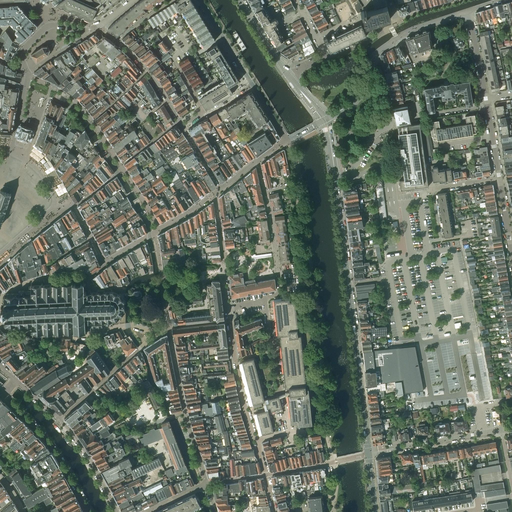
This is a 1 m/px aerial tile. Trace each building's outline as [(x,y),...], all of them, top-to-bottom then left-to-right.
[(41,0),(42,1),(46,0),(54,0),(60,0),(62,1),(57,4),(58,6),(91,22),(92,19),(94,20),(97,15),(102,11),(103,13),(110,8),(112,6),(121,0),(41,0)] [(141,0),(136,4),(137,4),(107,29),(107,30),(117,37),(146,12),(162,0),(141,0)] [(178,0),(179,1),(175,3),(180,11),(181,12),(183,12),(184,14),(185,13),(187,16),(185,18),(187,21),(189,19),(191,22),(188,24),(190,27),(192,25),(194,28),(192,29),(194,32),(196,31),(198,34),(196,35),(197,38),(200,37),(201,40),(199,41),(201,44),(203,43),(205,46),(203,47),(203,48),(215,40),(214,37),(212,35),(210,32),(209,29),(206,26),(205,23),(203,20),(201,17),(199,14),(198,12),(190,0),(178,0)] [(262,0),(259,0),(250,5),(252,9),(254,13),(264,8),(266,7),(262,0)] [(288,0),(281,4),(278,5),(280,9),(283,7),(291,3),(289,0),(288,0)] [(319,0),(306,6),(307,9),(321,3),(322,2),(321,0),(319,0)] [(376,7),(377,10),(369,12),(367,7),(361,10),(362,14),(366,26),(391,18),(387,7),(386,7),(385,4),(384,0),(373,0),(375,7),(376,7)] [(417,0),(413,1),(416,11),(423,9),(420,0),(417,0)] [(420,0),(423,9),(429,7),(427,0),(420,0)] [(413,1),(407,3),(408,5),(409,8),(410,7),(411,12),(416,11),(413,1)] [(180,11),(175,3),(175,2),(171,5),(176,13),(180,11)] [(283,7),(280,9),(282,12),(285,10),(293,6),(291,3),(283,7)] [(321,3),(307,9),(309,12),(322,6),(321,3)] [(399,8),(398,8),(400,15),(410,12),(411,12),(410,7),(409,8),(408,5),(407,3),(403,5),(402,5),(402,6),(400,6),(401,7),(399,8)] [(502,4),(493,7),(495,17),(500,15),(501,20),(505,19),(503,13),(504,12),(502,4)] [(176,13),(171,5),(167,7),(172,15),(176,13)] [(322,6),(309,12),(310,15),(320,10),(323,9),(322,6)] [(17,7),(0,7),(0,24),(11,24),(14,27),(15,27),(19,30),(16,33),(19,36),(17,37),(16,38),(13,41),(19,44),(20,42),(21,41),(23,40),(37,27),(30,19),(17,7)] [(172,15),(167,7),(163,10),(168,18),(172,16),(172,15)] [(496,21),(495,17),(493,7),(488,8),(490,14),(491,18),(492,22),(496,21)] [(264,8),(254,13),(275,46),(285,41),(277,28),(278,28),(277,27),(274,29),(274,28),(273,26),(275,24),(275,25),(276,24),(275,24),(278,22),(278,21),(277,20),(276,20),(275,19),(274,18),(272,20),(264,8)] [(294,9),(286,14),(288,17),(290,20),(298,16),(296,13),(294,9)] [(484,9),(479,11),(482,20),(484,20),(486,24),(487,27),(489,26),(488,23),(487,23),(484,9)] [(168,18),(163,10),(159,12),(165,20),(168,18)] [(320,10),(310,15),(312,18),(322,14),(320,10)] [(164,20),(165,20),(159,12),(156,15),(161,23),(164,20)] [(322,14),(312,18),(314,22),(326,16),(324,13),(322,14)] [(161,23),(156,15),(152,17),(157,25),(161,23)] [(326,16),(314,22),(316,25),(326,20),(325,18),(327,17),(326,16)] [(157,25),(152,17),(148,20),(153,28),(157,25)] [(326,20),(316,25),(318,29),(330,23),(330,22),(329,22),(328,21),(327,20),(326,20)] [(330,23),(318,29),(320,33),(330,28),(329,25),(331,24),(330,23)] [(303,26),(295,31),(296,33),(295,33),(296,35),(305,30),(303,26)] [(326,37),(323,39),(329,51),(331,50),(331,51),(332,51),(333,51),(334,51),(336,50),(366,36),(365,34),(362,27),(361,26),(335,38),(334,36),(333,34),(331,35),(332,37),(333,37),(332,39),(331,40),(328,41),(326,37)] [(122,39),(122,40),(125,43),(133,37),(134,37),(137,35),(134,30),(131,32),(122,39)] [(232,33),(243,52),(248,49),(237,30),(232,33)] [(295,45),(288,48),(290,51),(296,47),(296,48),(299,46),(300,45),(309,41),(310,40),(305,30),(296,35),(291,38),(293,42),(295,45)] [(406,37),(406,38),(406,39),(405,39),(411,55),(431,47),(429,30),(426,31),(425,30),(422,31),(423,33),(418,34),(418,33),(415,34),(415,35),(409,37),(409,36),(406,37)] [(6,31),(1,36),(6,40),(3,44),(9,48),(13,41),(9,36),(6,31)] [(140,38),(129,47),(132,50),(140,44),(146,39),(153,34),(155,33),(153,31),(152,32),(151,31),(148,34),(145,36),(144,35),(140,38)] [(94,34),(90,37),(96,43),(97,44),(104,37),(102,35),(101,34),(97,32),(94,34)] [(133,37),(125,43),(129,47),(140,38),(139,38),(139,37),(137,35),(134,37),(133,37)] [(157,36),(153,39),(156,45),(158,43),(161,41),(157,36)] [(460,37),(460,36),(453,38),(456,48),(463,46),(462,42),(463,41),(461,36),(460,37)] [(90,37),(85,40),(91,49),(97,44),(96,43),(90,37)] [(104,37),(97,44),(105,53),(115,44),(105,37),(104,37)] [(285,41),(275,46),(278,51),(285,46),(293,42),(291,38),(285,41)] [(140,44),(132,50),(135,53),(144,47),(144,46),(146,45),(145,43),(147,41),(146,39),(140,44)] [(85,40),(82,42),(88,51),(91,49),(85,40)] [(161,41),(158,43),(158,44),(161,47),(162,48),(161,49),(159,50),(163,55),(164,54),(170,50),(166,45),(165,43),(163,40),(162,40),(161,41)] [(309,41),(300,45),(305,55),(306,58),(315,54),(314,51),(316,50),(313,45),(310,40),(309,41)] [(8,50),(4,58),(4,59),(4,58),(6,59),(6,60),(10,61),(11,59),(14,52),(14,53),(17,47),(19,44),(13,41),(9,48),(8,50)] [(82,42),(79,44),(85,53),(88,51),(82,42)] [(144,47),(135,53),(136,54),(139,57),(150,49),(149,49),(148,47),(151,45),(150,43),(144,47)] [(2,46),(0,50),(0,56),(4,58),(8,50),(9,48),(3,44),(2,46)] [(79,44),(77,45),(83,55),(85,53),(79,44)] [(105,53),(104,54),(105,53),(107,56),(106,56),(107,57),(104,60),(108,63),(115,56),(122,50),(115,44),(105,53)] [(31,54),(33,58),(34,59),(37,62),(44,58),(45,58),(45,57),(48,55),(48,56),(49,55),(48,55),(50,51),(51,51),(51,50),(50,50),(48,47),(47,47),(48,46),(47,45),(47,46),(43,46),(42,46),(41,46),(42,47),(39,49),(39,48),(38,49),(31,54)] [(77,45),(73,48),(78,56),(77,57),(78,58),(79,59),(82,56),(83,55),(77,45)] [(207,51),(205,52),(207,56),(209,55),(219,71),(218,71),(221,75),(226,83),(225,83),(200,98),(201,98),(199,99),(206,109),(242,87),(238,81),(239,81),(218,47),(217,45),(210,48),(211,49),(207,51)] [(400,45),(394,48),(400,60),(400,59),(405,57),(404,55),(402,51),(403,50),(401,45),(400,45)] [(281,53),(288,58),(289,58),(298,53),(299,54),(303,52),(299,46),(296,48),(296,47),(290,51),(288,48),(281,53)] [(159,59),(148,67),(148,68),(151,71),(162,63),(171,55),(172,53),(174,52),(171,48),(170,50),(164,54),(163,55),(161,57),(159,59)] [(70,49),(62,54),(66,62),(67,62),(70,65),(74,69),(78,65),(79,66),(86,61),(82,56),(79,59),(77,61),(70,49)] [(150,49),(139,57),(148,67),(159,59),(150,49)] [(392,49),(389,51),(393,63),(393,64),(395,64),(394,60),(397,59),(395,55),(392,49)] [(108,63),(105,65),(109,69),(112,65),(115,63),(117,66),(121,62),(121,63),(122,62),(128,56),(122,50),(115,56),(108,63)] [(389,51),(385,53),(389,67),(391,66),(390,64),(393,63),(389,51)] [(380,56),(379,57),(380,59),(383,66),(385,74),(388,73),(391,72),(390,70),(390,69),(389,67),(385,53),(380,56)] [(56,68),(44,78),(58,86),(58,85),(67,77),(72,73),(74,75),(81,69),(82,69),(79,66),(78,65),(74,69),(70,65),(67,62),(66,62),(62,54),(54,59),(59,66),(56,68)] [(123,62),(122,63),(125,66),(126,65),(128,67),(130,68),(131,69),(135,65),(128,57),(128,56),(122,62),(123,62)] [(188,57),(179,63),(181,67),(190,61),(188,57)] [(54,59),(51,61),(54,65),(54,66),(55,66),(56,68),(59,66),(54,59)] [(51,61),(45,64),(49,69),(54,65),(51,61)] [(190,61),(181,67),(184,70),(193,65),(190,61)] [(42,67),(34,73),(44,78),(56,68),(55,66),(54,66),(54,65),(49,69),(45,64),(42,67)] [(135,65),(131,69),(136,74),(138,77),(142,74),(140,71),(135,65)] [(193,65),(184,70),(186,74),(195,69),(193,65)] [(7,66),(6,74),(9,75),(8,76),(15,77),(15,76),(15,75),(16,72),(17,70),(7,66)] [(159,66),(152,72),(156,76),(161,72),(163,71),(159,66)] [(161,72),(156,76),(159,81),(171,72),(167,67),(163,71),(161,72)] [(74,84),(67,91),(72,94),(83,84),(88,80),(96,73),(92,68),(86,72),(85,74),(83,75),(82,76),(74,84)] [(130,68),(127,70),(129,72),(129,73),(134,79),(135,78),(136,79),(138,77),(136,74),(131,69),(130,68)] [(58,85),(58,86),(62,88),(73,78),(75,76),(79,72),(82,76),(83,75),(85,74),(81,70),(81,69),(74,75),(72,73),(67,77),(58,85)] [(195,69),(186,74),(189,78),(198,73),(195,69)] [(73,78),(62,88),(67,91),(74,84),(82,76),(79,72),(75,76),(73,78)] [(128,72),(124,75),(132,83),(135,80),(134,79),(129,73),(128,72)] [(171,72),(159,81),(161,83),(171,76),(172,75),(171,73),(171,72)] [(83,84),(72,94),(76,98),(95,80),(99,77),(96,73),(88,80),(83,84)] [(198,73),(189,78),(191,82),(200,77),(198,73)] [(124,75),(121,78),(123,80),(128,86),(132,83),(124,75)] [(175,90),(168,95),(171,100),(180,94),(181,96),(182,96),(189,91),(185,84),(180,75),(177,76),(178,77),(177,78),(178,81),(179,82),(180,84),(181,86),(178,88),(175,90)] [(144,76),(137,82),(140,85),(147,79),(144,76)] [(171,76),(161,83),(161,84),(163,87),(171,82),(170,80),(173,78),(172,77),(171,76)] [(95,80),(76,98),(80,101),(92,91),(95,88),(103,80),(99,77),(95,80)] [(200,77),(191,82),(193,86),(202,81),(200,77)] [(394,81),(387,82),(388,87),(399,84),(399,82),(402,82),(402,81),(408,80),(408,78),(403,79),(394,81)] [(147,79),(140,85),(142,89),(150,84),(148,80),(147,80),(147,79)] [(123,80),(120,83),(125,89),(128,86),(123,80)] [(116,85),(115,86),(119,91),(120,90),(122,92),(125,89),(120,83),(118,81),(115,84),(116,85)] [(171,82),(163,87),(166,91),(176,84),(179,82),(178,81),(175,82),(172,85),(170,83),(171,82)] [(202,81),(193,86),(196,90),(198,89),(199,89),(205,85),(202,81)] [(440,86),(430,87),(424,88),(428,112),(434,111),(432,96),(441,94),(442,99),(455,97),(454,92),(463,90),(466,106),(472,105),(468,81),(462,82),(453,84),(453,83),(449,83),(443,84),(440,85),(440,86)] [(150,84),(142,89),(145,92),(152,88),(150,84)] [(176,84),(166,91),(168,95),(175,90),(178,88),(176,84)] [(92,91),(80,101),(84,105),(105,87),(103,85),(98,88),(99,89),(99,90),(98,91),(95,88),(92,91)] [(5,86),(2,104),(16,106),(19,90),(19,89),(19,88),(16,88),(16,89),(9,88),(9,86),(5,86)] [(113,87),(109,90),(117,97),(120,94),(118,92),(119,91),(115,86),(113,88),(113,87)] [(84,105),(87,109),(88,110),(97,102),(100,99),(102,97),(105,94),(107,92),(108,90),(105,87),(84,105)] [(131,87),(129,89),(135,95),(137,93),(131,87)] [(152,88),(145,92),(147,96),(155,91),(152,88)] [(108,90),(107,92),(114,100),(117,98),(117,97),(109,90),(109,89),(109,90),(108,90)] [(129,89),(125,93),(132,100),(136,97),(135,95),(129,89)] [(155,91),(147,96),(149,100),(157,95),(155,91)] [(181,96),(172,102),(175,106),(186,99),(191,95),(189,91),(182,96),(181,96)] [(238,100),(226,107),(235,122),(241,118),(239,115),(247,111),(257,127),(265,122),(269,120),(269,119),(251,91),(241,98),(240,99),(239,99),(239,100),(238,100)] [(107,92),(105,94),(112,102),(114,100),(107,92)] [(401,93),(390,95),(391,101),(402,98),(401,95),(404,94),(404,92),(401,93)] [(125,93),(122,96),(130,103),(132,100),(125,93)] [(105,94),(102,97),(110,104),(112,102),(105,94)] [(180,94),(171,100),(172,102),(181,96),(180,94)] [(157,95),(149,100),(152,104),(159,99),(157,95)] [(175,106),(174,107),(177,111),(189,103),(193,99),(191,95),(186,99),(175,106)] [(122,96),(119,99),(128,107),(128,108),(131,105),(130,103),(122,96)] [(102,97),(100,99),(101,100),(100,100),(107,107),(110,104),(102,97)] [(100,99),(97,102),(100,105),(104,110),(107,107),(100,100),(101,100),(100,99)] [(119,99),(117,101),(124,108),(125,110),(128,107),(119,99)] [(159,99),(152,104),(154,107),(162,103),(159,99),(160,99),(159,99)] [(189,103),(177,111),(179,115),(180,116),(188,110),(188,109),(192,106),(196,104),(194,101),(193,99),(189,103)] [(51,101),(46,116),(53,119),(55,119),(62,106),(51,101)] [(117,101),(115,103),(122,110),(124,108),(117,101)] [(97,102),(88,110),(90,113),(100,105),(97,102)] [(115,103),(113,105),(120,112),(122,110),(115,103)] [(2,108),(0,134),(10,135),(11,135),(11,134),(12,134),(13,129),(16,106),(2,104),(2,108)] [(100,105),(90,113),(94,118),(104,110),(100,105)] [(113,105),(110,107),(114,111),(117,114),(120,112),(113,105)] [(163,105),(156,111),(158,115),(160,114),(166,109),(163,105)] [(62,106),(55,119),(59,121),(62,114),(65,107),(62,106)] [(395,118),(396,126),(410,123),(409,115),(408,116),(408,114),(408,113),(407,106),(393,109),(394,116),(395,116),(395,118)] [(226,107),(217,112),(230,132),(233,130),(234,129),(238,127),(235,122),(226,107)] [(160,114),(158,115),(159,116),(161,115),(162,117),(168,113),(166,109),(160,114)] [(103,114),(95,120),(99,124),(106,118),(107,120),(113,115),(114,117),(117,114),(114,111),(111,113),(110,114),(107,111),(106,111),(103,114)] [(162,121),(160,122),(161,124),(163,123),(170,117),(168,113),(162,117),(164,120),(162,121)] [(216,113),(209,117),(222,138),(229,134),(216,113)] [(44,150),(44,151),(47,155),(53,144),(59,132),(67,117),(62,114),(59,121),(58,123),(56,126),(52,133),(50,139),(48,142),(44,150)] [(114,117),(101,127),(103,131),(104,132),(108,128),(110,130),(113,127),(115,126),(117,128),(120,126),(122,124),(123,125),(123,124),(124,123),(127,120),(123,115),(119,118),(120,117),(120,116),(120,115),(119,114),(118,114),(117,114),(114,117)] [(99,124),(101,127),(114,117),(113,115),(107,120),(106,118),(99,124)] [(477,129),(474,115),(465,116),(466,122),(464,123),(464,125),(442,128),(441,126),(439,126),(438,120),(429,122),(431,136),(432,136),(433,140),(437,139),(437,140),(473,135),(472,134),(476,133),(476,129),(477,129)] [(35,143),(35,144),(44,151),(44,150),(48,142),(50,139),(52,133),(56,126),(58,123),(59,121),(55,119),(53,119),(45,116),(41,128),(37,140),(36,140),(37,140),(35,143)] [(170,117),(163,123),(165,126),(172,120),(170,117)] [(197,123),(188,129),(208,162),(217,155),(215,152),(214,153),(212,149),(211,149),(201,132),(204,130),(204,129),(206,127),(208,129),(213,126),(212,124),(208,118),(202,121),(200,122),(197,123)] [(155,122),(161,130),(162,132),(166,129),(161,124),(160,122),(158,120),(155,122)] [(172,120),(165,126),(166,129),(174,123),(172,120)] [(269,120),(265,122),(275,141),(280,138),(274,128),(269,120)] [(257,127),(256,127),(258,129),(262,127),(265,132),(264,132),(272,143),(275,141),(265,122),(257,127)] [(428,186),(420,130),(420,123),(419,123),(419,124),(398,127),(398,133),(397,133),(398,138),(398,139),(397,139),(397,140),(397,141),(397,142),(398,142),(399,142),(404,180),(399,180),(400,190),(412,189),(413,191),(423,190),(423,189),(422,189),(422,187),(428,186)] [(25,126),(21,125),(21,127),(20,131),(19,132),(19,134),(18,136),(18,137),(21,138),(21,139),(25,140),(28,141),(29,139),(30,137),(30,136),(30,135),(31,134),(32,130),(32,129),(29,128),(29,127),(25,126)] [(108,128),(104,132),(107,137),(117,128),(115,126),(113,127),(110,130),(108,128)] [(117,128),(107,137),(109,140),(122,130),(122,129),(120,126),(117,128)] [(234,129),(233,130),(234,131),(236,135),(241,141),(252,158),(256,155),(248,143),(243,135),(241,132),(238,127),(234,129)] [(53,144),(47,155),(50,159),(53,155),(60,145),(61,146),(63,143),(64,142),(68,144),(74,133),(76,131),(71,128),(71,129),(70,129),(69,131),(65,136),(62,134),(64,130),(61,128),(59,132),(53,144)] [(122,130),(109,140),(111,143),(116,139),(118,137),(118,136),(124,131),(128,128),(127,128),(123,131),(122,130)] [(172,128),(168,131),(175,140),(178,137),(177,135),(172,129),(172,128)] [(126,135),(113,146),(116,151),(129,141),(130,140),(131,139),(133,142),(135,141),(136,140),(135,139),(138,137),(134,129),(128,134),(126,135)] [(79,136),(74,143),(82,149),(90,140),(89,137),(87,135),(87,133),(86,133),(85,130),(81,134),(79,136)] [(142,131),(140,132),(148,143),(151,141),(150,141),(149,139),(143,131),(143,130),(142,130),(142,131)] [(116,139),(111,143),(113,146),(126,135),(128,134),(126,135),(124,131),(118,136),(118,137),(116,139)] [(168,131),(165,134),(170,141),(171,140),(173,142),(175,140),(168,131)] [(234,131),(229,133),(231,136),(233,139),(238,146),(238,147),(240,150),(248,161),(252,158),(241,141),(236,135),(234,131)] [(140,132),(138,134),(140,139),(139,139),(140,140),(144,146),(148,143),(140,132)] [(264,132),(248,143),(256,155),(272,143),(264,132)] [(165,134),(162,136),(168,143),(169,145),(171,144),(169,141),(170,141),(165,134)] [(177,142),(172,145),(173,146),(174,147),(174,146),(186,138),(183,134),(183,135),(179,138),(176,141),(177,142)] [(430,134),(425,135),(428,156),(433,155),(430,134)] [(162,136),(160,138),(165,145),(167,148),(168,146),(166,144),(168,143),(162,136)] [(138,137),(135,139),(136,140),(137,141),(141,148),(144,146),(140,140),(139,139),(138,137)] [(174,146),(174,147),(176,150),(180,147),(188,141),(186,138),(174,146)] [(67,146),(54,165),(56,168),(68,151),(72,146),(73,145),(72,145),(74,141),(71,139),(68,144),(67,146)] [(134,146),(119,156),(122,162),(130,156),(139,150),(133,142),(131,139),(130,140),(132,144),(134,146)] [(129,141),(116,151),(116,152),(119,156),(134,146),(132,144),(130,140),(129,141)] [(157,140),(154,142),(159,149),(161,148),(162,149),(161,149),(163,151),(165,150),(157,140)] [(219,149),(215,152),(217,155),(218,156),(222,154),(221,153),(225,151),(226,154),(228,156),(228,155),(228,156),(228,155),(229,155),(231,158),(230,156),(228,152),(225,147),(224,147),(221,141),(221,140),(220,140),(215,143),(219,149)] [(173,146),(163,153),(169,162),(178,156),(178,155),(185,151),(191,147),(188,141),(180,147),(176,150),(174,147),(173,146)] [(53,155),(50,159),(51,160),(54,165),(67,146),(68,144),(64,142),(63,143),(61,146),(60,145),(53,155)] [(228,142),(224,145),(230,153),(231,152),(232,155),(230,156),(231,158),(239,168),(242,166),(232,151),(233,151),(234,149),(235,149),(233,146),(231,148),(228,143),(228,142)] [(148,147),(145,149),(150,156),(153,153),(152,152),(150,149),(149,147),(148,147)] [(235,149),(234,149),(237,153),(245,163),(248,161),(240,150),(238,147),(235,149)] [(156,152),(154,154),(157,158),(160,156),(160,155),(162,153),(159,149),(156,152)] [(233,151),(232,151),(242,166),(245,163),(237,153),(234,149),(233,151)] [(283,149),(280,151),(282,157),(281,157),(283,162),(279,164),(280,167),(282,167),(282,165),(287,164),(284,150),(283,149)] [(68,151),(56,168),(60,176),(76,157),(68,151)] [(178,156),(169,162),(171,165),(172,167),(175,168),(177,171),(183,168),(184,170),(188,168),(194,164),(200,161),(200,160),(198,157),(196,154),(194,151),(187,155),(184,157),(180,159),(178,156)] [(280,151),(274,155),(277,160),(279,164),(283,162),(281,157),(282,157),(280,151)] [(76,157),(60,176),(64,182),(80,164),(82,160),(83,159),(84,158),(79,153),(76,157)] [(135,156),(124,165),(127,169),(135,164),(136,165),(138,164),(139,164),(139,163),(140,162),(142,161),(145,160),(141,155),(140,153),(135,156)] [(71,181),(66,186),(68,191),(73,186),(74,187),(80,181),(93,167),(96,163),(98,162),(102,158),(99,154),(92,160),(89,163),(88,163),(86,166),(71,181)] [(208,162),(207,162),(210,165),(215,162),(215,163),(220,160),(219,158),(218,156),(217,155),(208,162)] [(228,156),(224,157),(234,172),(239,168),(231,158),(229,155),(228,155),(228,156),(228,155),(228,156)] [(274,155),(270,158),(274,175),(274,176),(276,176),(276,178),(281,177),(280,175),(284,174),(282,167),(280,167),(279,164),(277,160),(274,155)] [(157,158),(153,161),(154,162),(153,163),(155,166),(157,169),(165,163),(160,156),(157,158)] [(221,157),(219,158),(220,160),(222,162),(230,175),(234,172),(224,157),(223,156),(221,157)] [(138,167),(129,172),(133,177),(143,170),(147,175),(150,173),(152,171),(151,169),(155,166),(153,163),(154,162),(153,161),(150,157),(146,161),(145,160),(142,161),(140,162),(139,163),(139,164),(139,165),(138,167)] [(80,164),(64,182),(66,186),(71,181),(86,166),(88,163),(87,162),(83,159),(82,160),(80,164)] [(215,162),(210,165),(213,170),(220,166),(227,178),(230,175),(222,162),(220,160),(215,163),(215,162)] [(271,176),(267,160),(261,164),(265,179),(265,180),(267,188),(276,186),(274,181),(272,181),(271,179),(271,176)] [(101,165),(99,167),(100,168),(108,178),(111,175),(106,168),(105,168),(105,167),(105,166),(106,166),(108,164),(106,161),(101,165)] [(200,161),(194,164),(196,168),(197,169),(203,165),(202,164),(200,161)] [(73,186),(68,191),(71,195),(76,190),(83,184),(84,185),(88,181),(91,179),(94,176),(93,175),(94,171),(101,164),(99,163),(98,162),(96,163),(93,167),(80,181),(74,187),(73,186)] [(147,175),(136,182),(139,187),(150,179),(151,181),(155,178),(156,179),(158,178),(160,176),(161,175),(166,171),(167,172),(171,170),(170,169),(167,163),(166,163),(165,163),(157,169),(155,166),(151,169),(152,171),(150,173),(147,175)] [(105,167),(105,168),(106,168),(111,175),(114,173),(108,164),(106,166),(105,166),(105,167)] [(135,164),(127,169),(129,172),(138,166),(136,165),(135,164)] [(189,169),(188,169),(188,171),(192,177),(198,173),(199,175),(202,173),(203,176),(208,173),(206,169),(203,165),(197,169),(196,168),(194,164),(188,168),(189,169)] [(437,165),(430,166),(433,182),(439,181),(439,183),(452,181),(452,178),(450,169),(438,171),(437,165)] [(472,170),(469,170),(471,178),(476,177),(491,174),(490,170),(483,171),(475,172),(474,165),(471,166),(472,170)] [(220,166),(213,170),(221,183),(227,178),(220,166)] [(256,167),(250,172),(251,172),(253,182),(253,183),(253,184),(252,184),(252,185),(259,184),(256,167)] [(100,168),(96,172),(96,173),(104,182),(108,178),(100,168)] [(133,177),(136,182),(147,175),(143,170),(133,177)] [(175,171),(168,175),(173,183),(174,185),(175,186),(182,182),(175,171)] [(184,172),(179,175),(182,180),(183,183),(186,181),(188,184),(191,182),(200,198),(204,195),(192,177),(188,171),(184,173),(184,172)] [(96,174),(94,176),(101,185),(104,182),(96,173),(95,174),(96,174)] [(198,173),(192,177),(204,195),(209,191),(199,175),(198,173)] [(202,173),(199,175),(209,191),(212,189),(203,176),(202,173)] [(208,173),(203,176),(212,189),(215,187),(215,186),(208,173)] [(94,176),(91,179),(98,187),(101,185),(94,176)] [(117,176),(113,179),(120,189),(123,187),(117,176)] [(150,179),(139,187),(141,190),(149,184),(152,182),(155,180),(156,179),(155,178),(151,181),(150,179)] [(91,179),(88,181),(95,189),(98,187),(91,179)] [(113,179),(110,182),(116,191),(117,191),(120,189),(113,179)] [(237,183),(241,192),(244,198),(250,196),(248,192),(247,189),(246,187),(242,179),(237,183)] [(88,181),(84,185),(86,188),(90,192),(90,193),(95,189),(88,181)] [(155,186),(152,188),(154,192),(157,190),(157,191),(160,188),(164,186),(165,185),(162,181),(161,182),(158,184),(155,186)] [(186,181),(183,183),(188,190),(188,191),(191,196),(194,202),(197,200),(200,198),(191,182),(188,184),(186,181)] [(378,186),(375,186),(380,218),(380,221),(386,220),(386,218),(387,218),(383,188),(382,188),(381,182),(381,181),(380,181),(379,181),(378,181),(378,182),(378,183),(378,186)] [(110,182),(106,184),(113,194),(114,195),(116,194),(118,193),(117,191),(116,191),(110,182)] [(182,182),(175,186),(176,188),(177,189),(178,191),(188,207),(192,204),(194,202),(191,196),(188,191),(188,190),(187,191),(185,188),(184,185),(182,182)] [(237,183),(233,186),(238,201),(241,205),(241,206),(246,203),(244,198),(241,192),(237,183)] [(366,183),(342,187),(343,193),(356,190),(362,189),(367,188),(366,183)] [(76,190),(71,195),(75,203),(81,198),(82,198),(90,192),(86,188),(84,185),(83,184),(76,190)] [(106,184),(103,187),(110,196),(113,194),(106,184)] [(149,184),(141,190),(143,194),(147,191),(152,188),(149,184)] [(251,185),(249,186),(246,187),(247,189),(248,192),(252,190),(256,204),(264,203),(259,184),(252,185),(251,186),(251,185)] [(0,227),(1,226),(1,225),(2,221),(3,219),(4,216),(4,215),(5,211),(6,209),(8,204),(8,203),(10,198),(10,196),(11,194),(10,193),(10,192),(11,191),(11,190),(11,189),(12,188),(11,188),(7,186),(4,185),(3,185),(3,186),(2,187),(2,188),(2,190),(1,190),(0,189),(0,227)] [(43,185),(40,186),(39,189),(42,193),(44,194),(47,193),(48,190),(46,186),(43,185)] [(172,189),(170,190),(181,211),(188,207),(178,191),(177,189),(176,188),(175,186),(174,185),(170,187),(172,189)] [(233,186),(228,190),(232,203),(233,207),(235,206),(241,205),(238,201),(233,186)] [(103,187),(100,189),(106,199),(110,196),(103,187)] [(100,189),(97,192),(102,198),(103,200),(103,201),(106,199),(100,189)] [(166,190),(164,191),(166,196),(170,202),(172,206),(176,214),(181,211),(170,190),(168,191),(167,189),(166,190)] [(151,194),(145,198),(148,202),(154,198),(157,196),(159,194),(157,191),(157,190),(154,192),(151,194)] [(228,190),(224,193),(226,209),(231,208),(232,208),(231,204),(231,203),(232,203),(228,190)] [(97,192),(94,194),(101,203),(104,201),(103,201),(103,200),(102,198),(97,192)] [(154,198),(148,202),(150,206),(165,196),(162,192),(159,194),(157,196),(154,198)] [(221,212),(222,219),(232,217),(233,220),(240,223),(245,222),(250,221),(246,213),(244,211),(238,213),(237,208),(234,209),(235,210),(232,211),(231,208),(226,209),(224,193),(219,197),(221,212)] [(362,194),(343,198),(344,202),(357,200),(358,200),(358,197),(364,196),(363,193),(362,194)] [(437,204),(437,205),(448,203),(446,193),(436,194),(437,200),(436,200),(436,204),(437,204)] [(94,194),(92,196),(97,204),(99,206),(100,206),(102,204),(101,203),(94,194)] [(92,196),(88,199),(90,202),(95,209),(99,206),(97,204),(92,196)] [(165,196),(150,206),(154,212),(170,202),(166,196),(165,196)] [(244,198),(246,203),(248,207),(247,207),(248,208),(249,211),(246,213),(250,221),(255,219),(254,217),(253,213),(258,212),(258,213),(265,211),(264,207),(265,207),(264,203),(256,204),(252,206),(251,201),(250,196),(244,198)] [(271,203),(271,205),(281,202),(281,199),(282,198),(281,196),(279,196),(279,198),(270,200),(271,202),(270,202),(271,203)] [(127,197),(117,203),(119,207),(120,208),(121,210),(124,209),(130,204),(131,203),(127,197)] [(82,203),(78,206),(80,210),(90,202),(88,199),(82,203)] [(357,200),(344,202),(345,207),(359,204),(362,203),(362,204),(363,203),(362,199),(358,200),(357,200)] [(90,202),(80,210),(82,213),(84,217),(95,209),(90,202)] [(93,218),(87,222),(91,227),(110,215),(111,214),(119,209),(120,208),(119,207),(117,203),(116,202),(114,203),(108,207),(107,208),(106,209),(101,212),(99,214),(93,218)] [(170,202),(154,212),(156,216),(162,213),(165,211),(164,210),(169,207),(169,208),(172,206),(170,202)] [(198,213),(199,226),(201,239),(204,238),(209,238),(209,234),(209,232),(208,229),(216,227),(216,223),(215,218),(213,202),(208,206),(210,223),(207,224),(207,221),(206,218),(205,208),(202,210),(198,213)] [(95,209),(84,217),(87,221),(93,217),(93,218),(99,214),(99,213),(101,212),(106,209),(107,208),(108,207),(105,203),(102,204),(100,206),(99,206),(95,209)] [(439,214),(439,216),(450,214),(448,203),(437,205),(438,210),(437,211),(438,214),(439,214)] [(119,209),(111,214),(114,219),(123,213),(124,213),(123,214),(127,219),(128,218),(136,212),(135,210),(132,207),(130,204),(124,209),(121,210),(120,208),(119,209)] [(282,207),(273,209),(273,211),(273,212),(274,214),(283,212),(282,208),(284,208),(283,205),(282,205),(281,205),(282,207)] [(169,207),(164,210),(165,211),(169,219),(172,216),(169,210),(170,209),(169,208),(169,207)] [(31,221),(33,221),(37,218),(37,215),(35,213),(32,212),(29,216),(29,219),(31,221)] [(123,213),(114,219),(118,225),(127,219),(123,214),(124,213),(123,213)] [(138,213),(130,218),(133,222),(135,221),(137,219),(140,218),(140,217),(141,217),(138,213)] [(162,213),(156,216),(160,223),(166,220),(162,213)] [(203,248),(206,247),(211,246),(210,242),(205,243),(201,241),(201,239),(199,226),(198,213),(193,216),(194,227),(195,230),(194,230),(196,239),(199,262),(206,261),(205,254),(203,254),(203,248)] [(65,214),(61,217),(69,232),(67,233),(68,234),(70,237),(72,235),(71,234),(72,233),(70,232),(72,231),(72,229),(73,228),(73,227),(71,224),(69,221),(65,214)] [(110,215),(91,227),(94,233),(107,224),(108,223),(109,224),(112,222),(113,224),(115,227),(118,225),(114,219),(111,214),(110,215)] [(440,221),(441,226),(452,225),(450,214),(439,216),(440,218),(438,218),(439,221),(440,221)] [(195,239),(196,239),(194,230),(195,230),(194,227),(193,216),(187,219),(190,232),(193,232),(193,235),(191,235),(191,238),(184,239),(184,240),(185,245),(196,244),(195,239)] [(59,218),(57,220),(64,234),(65,234),(72,247),(74,245),(71,239),(70,237),(68,234),(67,233),(69,232),(61,217),(59,218)] [(222,219),(222,224),(231,221),(231,223),(232,223),(233,224),(233,226),(235,226),(235,227),(236,227),(241,227),(240,223),(233,220),(232,217),(222,219)] [(361,217),(346,220),(347,223),(347,225),(348,229),(366,226),(363,227),(361,220),(361,218),(361,217)] [(130,218),(121,223),(123,227),(129,224),(133,222),(130,218)] [(191,238),(191,235),(190,232),(187,219),(179,223),(183,239),(184,239),(191,238)] [(57,220),(53,223),(63,242),(65,241),(69,249),(72,247),(65,234),(64,234),(57,220)] [(133,222),(129,224),(136,238),(141,235),(137,227),(138,227),(137,225),(140,224),(139,222),(136,223),(135,221),(133,222)] [(107,224),(94,233),(95,236),(111,226),(112,226),(111,225),(113,224),(112,222),(109,224),(110,225),(108,226),(107,224)] [(53,223),(48,227),(63,253),(69,249),(65,241),(63,242),(53,223)] [(121,223),(115,227),(118,232),(119,231),(120,233),(126,244),(131,241),(123,227),(121,223)] [(129,224),(123,227),(131,241),(136,238),(129,224)] [(452,225),(441,226),(441,228),(440,228),(441,232),(442,232),(443,237),(453,236),(452,225)] [(111,226),(95,236),(96,238),(105,234),(110,230),(113,228),(114,227),(113,226),(112,226),(111,226)] [(348,229),(349,242),(360,240),(359,235),(363,235),(363,232),(366,232),(366,226),(348,229)] [(48,227),(44,231),(51,242),(51,243),(53,242),(55,246),(59,255),(63,253),(48,227)] [(72,231),(70,232),(72,233),(73,236),(74,236),(83,231),(81,227),(73,232),(72,231)] [(209,238),(218,236),(217,232),(216,227),(208,229),(209,232),(209,234),(209,238)] [(105,235),(97,239),(99,243),(116,233),(117,233),(114,228),(112,230),(110,232),(105,235)] [(171,228),(164,232),(168,249),(174,248),(174,247),(174,245),(174,244),(172,245),(171,239),(173,239),(171,228)] [(225,239),(232,238),(234,238),(234,239),(236,240),(240,242),(245,241),(243,228),(234,229),(223,231),(225,239)] [(489,236),(487,236),(500,234),(499,228),(491,229),(492,232),(489,233),(489,236)] [(44,231),(40,234),(47,247),(48,249),(52,247),(55,246),(53,242),(51,243),(51,242),(44,231)] [(73,236),(72,237),(74,241),(85,234),(83,231),(74,236),(73,236)] [(158,235),(161,249),(165,248),(165,250),(168,249),(164,232),(158,235)] [(116,233),(99,243),(101,248),(106,245),(112,242),(116,239),(116,238),(117,238),(116,237),(118,236),(117,234),(116,233)] [(116,239),(112,242),(116,249),(119,247),(120,247),(121,247),(126,244),(120,233),(117,234),(118,236),(116,237),(117,238),(116,238),(116,239)] [(40,234),(35,237),(35,238),(42,250),(42,253),(44,253),(49,251),(48,249),(47,247),(40,234)] [(85,234),(74,241),(76,244),(87,238),(85,234)] [(35,238),(32,240),(36,250),(38,258),(42,258),(42,263),(46,262),(44,253),(42,253),(42,250),(35,238)] [(32,240),(28,243),(35,265),(40,264),(42,274),(44,274),(42,263),(42,258),(38,258),(36,250),(32,240)] [(361,241),(350,242),(350,250),(363,248),(363,246),(368,246),(367,240),(364,240),(361,241)] [(79,247),(78,248),(80,252),(81,252),(84,250),(91,246),(89,242),(88,242),(79,247)] [(112,242),(106,245),(110,252),(115,249),(116,249),(112,242)] [(28,243),(19,251),(20,251),(28,278),(38,275),(42,274),(40,264),(35,265),(28,243)] [(143,244),(140,246),(146,258),(149,264),(149,265),(150,265),(150,272),(151,272),(153,271),(152,265),(151,256),(150,253),(150,252),(150,253),(149,252),(147,253),(143,244)] [(106,245),(101,248),(104,254),(106,255),(110,252),(106,245)] [(52,247),(48,249),(49,251),(52,255),(54,259),(59,255),(55,246),(52,247)] [(70,266),(66,268),(67,271),(72,270),(83,268),(83,267),(84,266),(84,265),(86,262),(90,259),(90,260),(91,259),(95,256),(91,246),(84,250),(81,252),(80,252),(78,248),(74,250),(71,252),(77,260),(69,264),(70,266)] [(140,246),(135,249),(143,267),(139,269),(141,273),(142,275),(143,274),(145,273),(146,274),(147,274),(146,270),(145,271),(143,268),(144,268),(144,266),(149,264),(146,258),(140,246)] [(186,264),(183,248),(180,248),(178,248),(178,249),(178,250),(175,251),(175,253),(176,257),(177,265),(186,264)] [(129,253),(136,265),(137,268),(139,272),(139,271),(140,273),(141,273),(139,269),(143,267),(135,249),(129,253)] [(361,249),(351,251),(352,260),(356,259),(362,258),(364,258),(364,254),(363,250),(361,250),(361,249)] [(20,251),(15,255),(23,280),(28,278),(20,251)] [(49,251),(44,253),(46,262),(46,263),(54,259),(52,255),(49,251)] [(71,252),(64,257),(69,264),(77,260),(71,252)] [(129,253),(126,255),(136,273),(139,272),(137,268),(136,265),(129,253)] [(15,255),(11,259),(19,282),(23,280),(15,255)] [(125,255),(122,257),(131,273),(132,275),(133,276),(136,274),(136,273),(126,255),(125,255)] [(84,266),(83,267),(83,268),(85,270),(87,268),(92,265),(91,263),(97,259),(95,256),(91,259),(90,260),(90,259),(86,262),(84,265),(84,266)] [(64,257),(61,259),(66,268),(70,266),(69,264),(64,257)] [(122,257),(117,260),(129,282),(132,278),(131,276),(132,275),(131,273),(122,257)] [(176,257),(170,258),(162,259),(163,267),(177,265),(176,257)] [(11,259),(8,262),(18,282),(19,282),(11,259)] [(61,259),(57,261),(62,271),(67,271),(66,268),(61,259)] [(87,268),(85,270),(90,274),(101,267),(97,259),(91,263),(92,265),(87,268)] [(117,260),(111,264),(120,280),(122,284),(128,284),(129,282),(117,260)] [(57,261),(51,265),(53,272),(62,271),(57,261)] [(8,262),(4,266),(13,284),(18,282),(8,262)] [(353,266),(353,274),(366,272),(372,271),(376,271),(376,270),(375,263),(369,264),(353,266)] [(111,264),(107,267),(113,285),(122,284),(120,280),(111,264)] [(4,266),(1,269),(11,286),(13,284),(4,266)] [(107,267),(103,270),(107,280),(108,282),(109,285),(113,285),(107,267)] [(1,269),(0,269),(0,274),(8,287),(11,286),(1,269)] [(103,270),(100,273),(107,283),(106,283),(107,285),(108,285),(109,285),(108,282),(107,280),(103,270)] [(242,272),(229,274),(231,287),(230,287),(232,297),(276,290),(274,278),(274,276),(269,277),(262,278),(263,281),(255,282),(255,279),(245,281),(246,284),(244,284),(242,272)] [(107,283),(100,273),(94,277),(101,286),(104,286),(107,285),(106,283),(107,283)] [(0,274),(0,285),(3,290),(4,290),(8,287),(0,274)] [(29,330),(31,330),(31,332),(31,333),(32,333),(34,333),(35,333),(35,334),(43,334),(43,335),(44,335),(44,334),(53,333),(53,335),(54,335),(54,333),(63,333),(63,334),(65,334),(64,333),(72,332),(74,332),(74,334),(75,334),(75,332),(83,332),(85,331),(85,333),(86,333),(86,331),(90,331),(90,332),(91,332),(91,331),(91,330),(90,327),(92,327),(92,328),(93,328),(93,327),(97,327),(97,328),(98,328),(98,327),(102,327),(103,327),(103,326),(106,326),(113,325),(112,322),(113,322),(113,321),(116,319),(120,317),(121,319),(122,318),(121,317),(124,311),(125,311),(126,311),(126,310),(125,309),(124,302),(126,302),(126,300),(124,301),(122,298),(123,298),(124,298),(124,296),(132,295),(132,296),(133,296),(133,297),(134,297),(140,297),(141,295),(142,295),(142,292),(141,292),(140,291),(140,290),(134,290),(134,291),(133,292),(132,292),(132,293),(124,293),(121,293),(121,294),(120,293),(119,294),(112,292),(112,290),(111,290),(111,292),(105,292),(105,290),(104,290),(104,289),(97,290),(97,291),(97,292),(91,293),(91,291),(90,291),(90,289),(86,289),(86,284),(86,283),(84,283),(84,281),(83,281),(83,283),(81,283),(74,284),(73,281),(72,281),(72,284),(70,284),(63,284),(63,282),(62,282),(62,284),(53,285),(53,283),(52,283),(52,285),(43,285),(43,283),(41,283),(42,285),(36,285),(32,286),(32,284),(31,284),(31,286),(30,286),(28,286),(28,287),(30,287),(30,291),(24,291),(24,290),(19,291),(19,293),(6,294),(6,296),(5,296),(5,295),(4,295),(5,296),(4,296),(4,297),(3,297),(3,298),(4,298),(4,306),(3,306),(3,307),(5,307),(5,308),(2,308),(1,307),(1,308),(1,309),(2,314),(1,315),(2,315),(2,318),(5,318),(5,325),(4,325),(4,326),(5,326),(6,327),(6,326),(16,326),(16,327),(17,327),(17,326),(24,325),(24,326),(27,326),(27,329),(29,330)] [(211,314),(185,317),(186,323),(199,322),(212,320),(216,320),(224,319),(223,311),(220,289),(221,289),(220,281),(212,281),(212,284),(207,284),(211,314)] [(355,286),(356,293),(368,292),(368,293),(376,292),(374,284),(355,286)] [(185,297),(186,304),(203,303),(202,296),(185,297)] [(283,299),(274,300),(277,335),(276,336),(274,336),(275,338),(280,338),(285,388),(289,388),(289,392),(285,392),(285,395),(286,395),(288,394),(291,423),(296,423),(296,426),(302,425),(312,424),(308,388),(305,389),(305,386),(306,386),(301,336),(298,336),(297,329),(298,329),(295,301),(290,301),(289,298),(283,299)] [(176,308),(169,308),(171,317),(178,316),(178,318),(181,318),(181,313),(183,313),(182,307),(177,307),(176,307),(176,308)] [(178,316),(171,317),(171,319),(171,320),(171,322),(173,324),(175,325),(177,324),(186,323),(185,317),(181,318),(178,318),(178,316)] [(239,319),(234,320),(234,327),(235,335),(237,350),(239,357),(245,354),(245,355),(248,354),(250,354),(254,353),(252,343),(248,345),(249,350),(247,350),(246,346),(244,347),(243,342),(243,339),(242,335),(242,334),(263,326),(261,319),(261,318),(256,320),(255,320),(241,325),(241,324),(239,325),(239,319)] [(221,347),(227,346),(225,329),(225,322),(217,323),(218,330),(217,330),(217,333),(216,333),(217,341),(218,340),(218,343),(220,343),(221,347)] [(181,334),(217,330),(218,330),(217,323),(172,328),(175,342),(183,342),(183,341),(182,341),(181,334)] [(362,336),(361,336),(362,341),(371,340),(373,340),(376,340),(375,336),(387,335),(386,326),(374,327),(371,327),(371,330),(365,330),(362,330),(362,336)] [(118,338),(119,340),(120,342),(123,339),(123,338),(119,331),(115,333),(117,338),(118,338)] [(105,339),(107,345),(108,345),(109,347),(112,346),(111,344),(112,343),(117,342),(115,336),(114,333),(109,334),(104,336),(105,338),(105,339)] [(0,339),(0,343),(11,339),(12,335),(8,334),(6,337),(0,339)] [(172,389),(177,387),(175,375),(167,335),(161,337),(144,349),(148,356),(147,356),(152,372),(154,379),(157,384),(162,389),(163,391),(170,389),(172,389)] [(21,339),(25,347),(29,344),(35,340),(26,336),(24,337),(23,337),(21,339)] [(126,342),(121,345),(121,346),(126,354),(127,355),(135,348),(136,347),(132,342),(131,342),(127,337),(124,339),(126,342)] [(252,343),(254,346),(266,340),(265,337),(252,343)] [(0,343),(0,349),(13,343),(12,340),(11,339),(0,343)] [(59,345),(61,352),(68,350),(67,346),(70,345),(72,345),(73,343),(72,343),(72,342),(70,342),(70,339),(65,339),(61,339),(61,342),(59,342),(59,344),(59,345)] [(0,349),(0,354),(19,345),(17,341),(13,343),(0,349)] [(188,341),(189,350),(191,350),(216,347),(220,347),(220,343),(218,343),(216,343),(211,344),(202,345),(193,346),(192,341),(188,341)] [(0,354),(2,358),(13,352),(20,348),(19,345),(0,354)] [(363,351),(363,352),(365,371),(370,370),(370,371),(375,370),(379,370),(381,383),(403,380),(405,393),(423,390),(418,363),(417,360),(415,346),(405,347),(392,348),(388,349),(387,349),(379,350),(374,350),(372,351),(363,351)] [(47,403),(50,405),(58,397),(61,395),(58,392),(66,387),(67,390),(77,383),(85,377),(88,375),(95,385),(101,379),(106,375),(110,371),(108,368),(93,347),(88,352),(86,357),(87,358),(86,359),(90,363),(88,365),(87,365),(86,366),(84,367),(82,369),(81,369),(80,370),(79,370),(79,371),(77,372),(76,372),(75,374),(74,374),(72,375),(71,376),(70,377),(69,378),(67,379),(66,379),(66,378),(58,383),(57,381),(47,388),(38,394),(39,395),(43,399),(47,403)] [(5,361),(14,370),(29,358),(30,357),(24,350),(15,355),(5,361)] [(140,351),(135,356),(139,361),(140,362),(140,361),(142,364),(143,363),(144,365),(146,364),(142,355),(142,354),(140,351)] [(2,358),(5,361),(15,355),(13,352),(2,358)] [(42,352),(39,354),(31,360),(31,361),(34,363),(35,362),(42,357),(40,355),(41,354),(43,353),(42,352)] [(59,365),(66,363),(63,356),(56,358),(58,364),(59,365)] [(135,356),(132,359),(139,367),(140,366),(139,365),(142,364),(140,361),(140,362),(139,361),(135,356)] [(19,375),(24,380),(25,379),(42,365),(45,364),(43,360),(42,357),(35,362),(34,363),(19,375)] [(14,370),(16,373),(31,361),(31,360),(29,358),(14,370)] [(267,408),(270,407),(272,414),(283,411),(279,396),(264,400),(254,358),(241,361),(242,365),(241,365),(242,369),(243,369),(245,376),(243,376),(244,380),(246,379),(247,386),(246,387),(247,391),(248,390),(250,397),(249,398),(250,401),(251,401),(252,404),(253,404),(254,408),(262,406),(261,402),(263,402),(264,407),(265,409),(266,408),(267,408)] [(132,359),(128,362),(136,372),(138,374),(140,373),(137,369),(139,367),(132,359)] [(16,373),(19,375),(34,363),(31,361),(16,373)] [(226,369),(226,371),(230,370),(230,368),(229,361),(203,363),(204,368),(226,366),(226,369)] [(125,365),(132,374),(135,372),(135,373),(136,372),(128,362),(125,365)] [(24,380),(30,386),(31,385),(56,369),(57,369),(60,368),(59,367),(59,365),(58,364),(53,366),(47,370),(46,369),(48,367),(45,364),(42,365),(25,379),(24,380)] [(34,390),(38,394),(47,388),(57,381),(60,379),(61,378),(61,377),(63,376),(64,377),(65,376),(66,377),(67,376),(67,375),(68,375),(67,374),(70,373),(71,373),(71,372),(73,369),(74,369),(73,368),(71,365),(71,364),(70,365),(67,364),(66,364),(66,365),(63,366),(63,365),(62,366),(63,366),(60,368),(60,367),(59,367),(60,368),(57,369),(56,369),(31,385),(30,386),(34,390)] [(125,365),(122,367),(139,390),(142,387),(142,386),(139,384),(137,381),(132,374),(131,373),(125,365)] [(180,371),(181,375),(190,374),(190,372),(194,371),(194,370),(197,370),(196,368),(194,369),(193,366),(192,367),(192,365),(179,366),(180,371)] [(122,367),(118,371),(128,385),(129,385),(135,393),(139,390),(122,367)] [(226,374),(228,381),(235,380),(233,373),(231,373),(230,370),(226,371),(226,374)] [(370,370),(365,371),(366,379),(366,384),(367,386),(380,384),(379,370),(370,371),(370,370)] [(118,371),(113,375),(117,379),(118,381),(124,389),(124,388),(126,390),(128,389),(126,387),(128,385),(118,371)] [(113,375),(110,378),(120,391),(124,389),(118,381),(117,379),(113,375)] [(85,377),(77,383),(85,393),(92,387),(85,377)] [(110,378),(106,382),(115,394),(120,391),(110,378)] [(147,389),(156,409),(161,406),(151,385),(148,380),(143,382),(140,384),(139,384),(142,386),(142,387),(143,389),(144,391),(147,389)] [(225,388),(230,387),(236,386),(235,380),(228,381),(224,382),(225,388)] [(401,381),(395,382),(397,397),(403,396),(401,381)] [(505,390),(503,390),(504,394),(505,394),(506,398),(511,396),(511,388),(511,387),(511,386),(511,381),(509,381),(510,387),(504,388),(505,390)] [(106,382),(102,385),(108,391),(111,394),(113,392),(115,394),(106,382)] [(385,383),(367,386),(367,392),(381,390),(381,391),(383,390),(386,390),(385,383)] [(99,389),(106,394),(110,396),(111,394),(108,391),(102,385),(99,389)] [(164,393),(165,397),(169,396),(178,394),(177,389),(171,390),(169,391),(164,393)] [(58,397),(50,405),(55,410),(58,412),(60,414),(65,410),(67,408),(76,402),(73,398),(66,390),(63,393),(61,395),(58,397)] [(78,407),(83,412),(91,405),(85,400),(78,407)] [(212,401),(209,402),(207,402),(209,414),(209,416),(214,415),(216,423),(214,423),(215,429),(213,429),(213,435),(214,434),(215,434),(223,433),(227,432),(227,430),(226,430),(222,414),(221,414),(219,401),(214,401),(212,401)] [(0,430),(18,416),(10,408),(3,402),(0,404),(0,430)] [(209,414),(207,402),(187,406),(188,411),(198,410),(198,409),(201,409),(201,414),(203,414),(203,415),(209,414)] [(72,426),(74,429),(87,418),(91,415),(92,414),(89,411),(93,407),(92,407),(91,405),(83,412),(82,413),(83,414),(81,416),(82,417),(72,426)] [(69,423),(72,426),(82,417),(81,416),(83,414),(82,413),(83,412),(78,407),(64,418),(69,423)] [(257,421),(259,428),(257,428),(258,432),(260,431),(261,435),(274,432),(268,410),(255,413),(256,417),(255,417),(256,421),(257,421)] [(78,434),(86,428),(95,422),(92,418),(97,415),(95,412),(92,414),(91,415),(87,418),(74,429),(78,434)] [(106,414),(100,419),(105,426),(107,425),(108,426),(116,421),(113,416),(110,412),(106,415),(106,414)] [(2,431),(4,434),(21,420),(18,416),(0,430),(0,432),(0,433),(2,431)] [(465,417),(459,418),(460,421),(461,430),(465,429),(467,428),(466,420),(465,417)] [(0,442),(3,446),(6,444),(11,439),(9,437),(11,434),(25,423),(21,420),(4,434),(5,435),(0,438),(0,442)] [(92,424),(88,427),(92,432),(93,432),(97,429),(98,431),(94,434),(94,435),(100,431),(103,437),(110,434),(108,429),(110,427),(109,426),(108,426),(107,425),(105,426),(104,427),(103,427),(101,429),(99,427),(102,426),(103,425),(99,420),(96,421),(95,422),(92,424)] [(175,468),(172,469),(171,468),(165,471),(168,478),(178,474),(188,469),(187,466),(186,464),(171,426),(170,423),(169,421),(161,424),(163,426),(160,427),(160,428),(155,429),(154,428),(145,431),(146,433),(143,434),(144,437),(140,438),(143,445),(163,437),(165,442),(164,443),(167,452),(169,452),(170,455),(169,456),(172,463),(173,463),(175,468)] [(460,421),(451,422),(452,430),(455,430),(457,430),(457,431),(461,430),(460,421)] [(370,424),(371,432),(383,430),(388,429),(387,427),(389,427),(388,422),(382,423),(381,422),(370,424)] [(451,422),(442,424),(443,433),(447,432),(447,431),(449,431),(452,430),(451,422)] [(14,437),(27,426),(25,423),(11,434),(12,435),(14,437)] [(419,427),(417,428),(418,435),(423,434),(423,435),(427,434),(427,433),(428,433),(427,430),(427,429),(427,427),(426,426),(425,426),(424,423),(418,424),(419,427)] [(408,429),(404,430),(406,439),(410,438),(410,436),(411,436),(410,429),(413,428),(412,425),(407,426),(408,429)] [(6,444),(9,448),(11,447),(19,440),(21,438),(23,437),(22,436),(30,429),(27,426),(14,437),(11,439),(6,444)] [(86,428),(78,434),(85,444),(86,446),(103,437),(100,431),(94,435),(94,434),(93,432),(92,432),(88,427),(86,428)] [(27,438),(34,432),(30,429),(22,436),(23,437),(25,436),(27,438)] [(371,432),(372,438),(384,436),(385,436),(384,430),(383,430),(371,432)] [(22,449),(38,436),(34,432),(27,438),(25,439),(23,437),(21,438),(23,440),(21,442),(19,440),(11,447),(14,449),(15,450),(19,446),(22,449)] [(113,439),(116,437),(115,436),(116,435),(115,433),(114,433),(113,432),(110,434),(103,437),(86,446),(89,451),(104,444),(113,439)] [(202,455),(210,453),(219,453),(229,453),(230,453),(230,446),(227,432),(223,433),(225,447),(216,448),(216,447),(200,449),(202,455)] [(92,456),(109,448),(113,445),(120,442),(124,440),(122,435),(116,437),(113,439),(104,444),(89,451),(92,456)] [(24,455),(41,440),(38,436),(22,449),(21,450),(24,455)] [(384,436),(372,438),(373,444),(372,444),(374,445),(374,444),(383,443),(382,439),(384,439),(384,436)] [(270,440),(268,441),(270,446),(272,445),(273,445),(282,442),(281,437),(270,440)] [(198,443),(200,449),(216,447),(223,446),(221,439),(212,441),(198,443)] [(28,459),(28,458),(45,444),(41,440),(24,455),(22,456),(26,461),(28,459)] [(316,440),(311,441),(312,444),(312,446),(313,450),(313,452),(314,456),(315,463),(319,462),(318,456),(317,447),(316,444),(316,440)] [(98,465),(111,459),(113,458),(113,459),(119,456),(125,453),(120,442),(113,445),(114,447),(110,450),(109,449),(108,449),(107,449),(108,450),(107,452),(108,454),(103,456),(95,460),(98,465)] [(31,462),(36,459),(35,457),(47,447),(45,444),(28,458),(31,462)] [(472,446),(471,446),(472,454),(477,453),(478,456),(479,456),(478,453),(477,445),(474,446),(474,445),(472,445),(472,446)] [(293,456),(296,467),(299,466),(303,465),(299,449),(299,446),(291,447),(293,456)] [(464,447),(463,447),(465,456),(468,456),(469,458),(472,457),(470,447),(468,447),(467,447),(466,446),(464,446),(464,447)] [(36,459),(31,462),(32,463),(37,460),(44,456),(51,453),(47,447),(35,457),(36,459)] [(291,447),(288,448),(288,449),(289,449),(290,452),(289,453),(292,467),(296,467),(293,456),(291,447)] [(92,456),(95,460),(103,456),(108,454),(107,452),(108,450),(107,449),(108,449),(109,449),(109,448),(92,456)] [(288,448),(284,448),(284,449),(285,452),(287,451),(288,455),(286,455),(286,456),(288,466),(289,468),(292,467),(289,453),(288,449),(288,448)] [(233,451),(234,459),(243,457),(243,454),(243,450),(233,451)] [(438,452),(440,464),(444,463),(444,461),(446,461),(446,459),(447,459),(446,450),(441,451),(441,450),(438,451),(438,452)] [(53,456),(51,453),(44,456),(37,460),(32,463),(31,464),(34,468),(32,469),(34,471),(35,470),(38,475),(35,477),(38,484),(42,482),(46,479),(44,476),(46,475),(45,473),(49,470),(58,465),(53,456)] [(98,465),(101,471),(116,464),(119,462),(119,461),(127,457),(125,453),(119,456),(113,459),(113,458),(111,459),(98,465)] [(412,454),(413,462),(414,462),(415,466),(414,466),(417,482),(417,483),(419,483),(425,482),(422,467),(422,465),(420,455),(418,455),(418,453),(412,454)] [(273,457),(266,459),(268,463),(271,462),(274,461),(273,458),(275,458),(276,459),(277,458),(278,457),(278,456),(277,455),(277,454),(275,455),(275,456),(274,456),(273,457)] [(250,458),(251,463),(244,464),(246,474),(250,474),(257,473),(254,458),(256,458),(255,456),(250,457),(250,458)] [(101,471),(107,482),(127,472),(131,471),(132,470),(131,469),(132,469),(130,464),(132,463),(129,457),(127,457),(119,461),(119,462),(116,464),(101,471)] [(133,474),(130,475),(132,479),(134,477),(136,477),(140,475),(139,475),(156,467),(162,464),(158,457),(149,461),(132,469),(131,469),(132,470),(131,471),(133,474)] [(246,474),(244,464),(241,464),(241,460),(235,460),(235,466),(236,475),(240,475),(246,474)] [(221,469),(207,471),(209,478),(219,477),(222,477),(221,471),(225,470),(225,468),(226,468),(226,464),(221,465),(221,469)] [(44,476),(46,479),(61,470),(58,465),(49,470),(45,473),(46,475),(44,476)] [(11,476),(18,471),(21,469),(19,466),(13,470),(9,473),(11,476)] [(474,476),(473,477),(475,492),(481,492),(480,486),(478,475),(477,469),(473,469),(474,476)] [(42,482),(44,486),(64,476),(61,470),(46,479),(42,482)] [(311,470),(306,471),(309,483),(310,487),(310,489),(307,490),(308,496),(312,496),(312,497),(315,496),(315,492),(314,486),(313,483),(311,470)] [(18,489),(23,498),(33,493),(19,471),(18,471),(11,476),(10,477),(14,483),(18,489)] [(303,471),(299,472),(302,487),(303,486),(306,497),(308,496),(307,490),(305,484),(303,471)] [(107,482),(109,485),(125,478),(124,477),(125,477),(126,478),(128,476),(127,472),(107,482)] [(299,472),(294,473),(298,488),(298,493),(300,492),(301,497),(303,496),(303,497),(306,497),(303,486),(302,487),(299,472)] [(290,473),(286,474),(289,484),(291,492),(292,495),(295,495),(294,489),(292,484),(290,473)] [(377,476),(378,484),(387,482),(395,482),(395,481),(392,482),(391,474),(393,473),(392,473),(377,475),(377,476)] [(111,489),(116,486),(122,483),(127,481),(130,479),(132,479),(130,475),(128,476),(126,478),(125,477),(124,477),(125,478),(109,485),(111,489)] [(282,475),(276,476),(278,485),(283,484),(284,487),(284,488),(286,488),(285,485),(282,475)] [(33,493),(23,498),(28,506),(29,507),(43,499),(46,504),(52,500),(50,496),(52,495),(57,492),(58,493),(70,486),(64,476),(44,486),(33,493)] [(112,490),(118,503),(141,491),(143,490),(139,484),(143,482),(142,480),(145,479),(145,477),(141,478),(141,479),(141,478),(140,477),(137,478),(131,481),(117,488),(116,486),(111,489),(112,490)] [(263,478),(257,479),(259,494),(263,494),(266,494),(265,489),(266,489),(263,478)] [(163,480),(161,482),(163,487),(163,488),(167,497),(171,495),(173,494),(168,484),(166,479),(164,480),(163,480)] [(246,480),(248,495),(255,495),(253,480),(246,481),(246,480)] [(145,489),(143,490),(146,496),(149,494),(151,493),(155,491),(163,487),(161,482),(160,482),(157,483),(147,488),(145,489)] [(239,482),(227,484),(228,489),(230,489),(232,488),(233,492),(238,492),(238,496),(241,496),(239,482)] [(390,489),(378,490),(379,495),(396,493),(404,492),(404,491),(406,491),(406,492),(407,492),(410,491),(410,492),(414,491),(413,483),(395,486),(391,487),(389,487),(390,489)] [(218,486),(219,486),(219,488),(221,488),(221,490),(223,490),(223,493),(227,493),(227,492),(233,492),(232,488),(230,489),(228,489),(227,484),(218,486)] [(57,492),(52,495),(54,499),(55,499),(72,490),(70,486),(58,493),(57,492)] [(163,487),(155,491),(157,495),(155,496),(158,501),(160,500),(163,499),(167,497),(163,488),(163,487)] [(470,489),(465,490),(465,492),(467,502),(472,501),(471,492),(473,491),(473,489),(470,489)] [(1,502),(9,495),(6,490),(0,495),(0,500),(0,501),(1,502)] [(75,496),(72,490),(55,499),(58,506),(75,496)] [(118,503),(121,508),(133,502),(138,500),(140,499),(145,496),(146,496),(143,490),(141,491),(118,503)] [(151,493),(149,494),(150,497),(153,503),(158,501),(155,496),(157,495),(155,496),(155,495),(153,496),(151,493)] [(146,496),(145,496),(146,499),(149,505),(153,503),(150,497),(149,494),(146,496)] [(155,511),(189,511),(199,508),(198,506),(200,505),(199,502),(200,502),(198,497),(197,498),(195,494),(175,503),(170,505),(155,511)] [(0,510),(12,500),(9,495),(1,502),(0,501),(0,510)] [(258,496),(256,496),(256,499),(257,503),(257,506),(269,505),(268,504),(268,502),(266,495),(258,496)] [(145,496),(140,499),(142,502),(141,502),(144,508),(148,506),(149,505),(146,499),(145,496)] [(308,497),(309,511),(323,511),(322,496),(308,497)] [(64,510),(78,502),(76,497),(62,505),(64,510)] [(7,511),(15,505),(12,500),(0,510),(0,511),(7,511)] [(123,511),(134,506),(135,505),(139,503),(138,500),(133,502),(121,508),(122,511),(123,511)] [(67,511),(70,511),(78,507),(81,506),(78,502),(64,510),(65,511),(66,511),(67,511)] [(139,503),(135,505),(137,511),(144,508),(141,502),(139,503)] [(228,504),(217,505),(219,511),(218,511),(232,511),(232,510),(239,509),(238,503),(228,504)]
